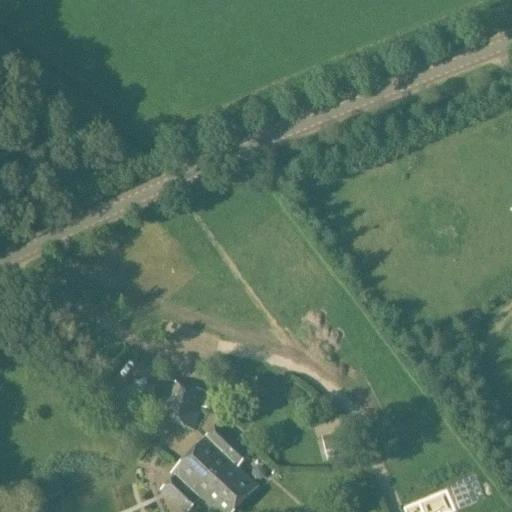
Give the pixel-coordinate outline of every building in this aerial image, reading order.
[(194,433),(207,390),(168,379),(155,422),(194,433)] [(172,477),(200,503),(223,479),(218,474),(229,462),(225,459),(238,445),(218,426),(206,440),(172,477)] [(322,439),(325,454),(352,447),(349,433),(322,439)] [(223,479),(200,503),(208,511),(236,511),(258,489),(238,470),(250,457),(238,445),(225,459),(229,462),(218,474),(223,479)] [(429,511),(425,500),(403,510),(403,511),(429,511)]
